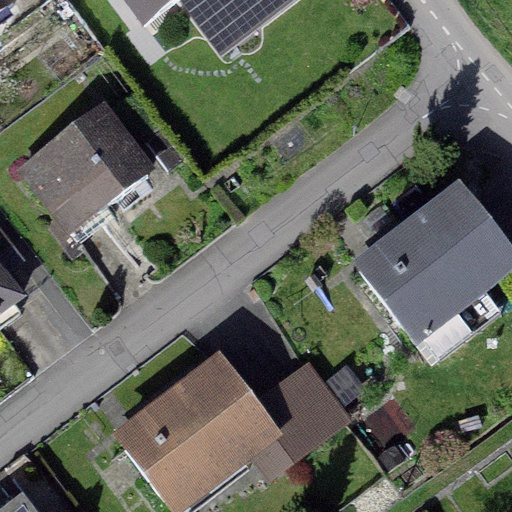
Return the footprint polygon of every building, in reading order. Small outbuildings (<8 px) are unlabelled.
[(2,0),(0,0),(0,16),(10,10),(2,0)] [(119,0),(142,30),(176,3),(218,59),(294,0),(119,0)] [(20,177),(69,241),(146,183),(97,119),(20,177)] [(413,348),(511,272),(511,269),(459,201),(359,278),(413,348)] [(0,318),(17,306),(0,283),(0,318)] [(303,376),(251,416),(218,373),(119,449),(167,511),(181,511),(270,445),(289,470),(343,429),(303,376)]
